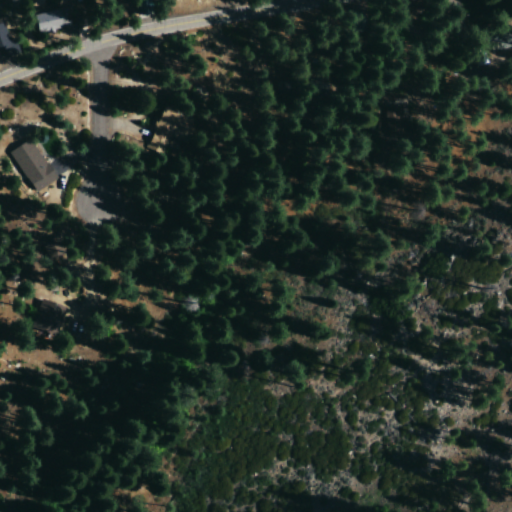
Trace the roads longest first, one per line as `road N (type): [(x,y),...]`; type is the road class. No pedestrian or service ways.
road 1 (residential): [(0,85),(104,43),(231,14),(366,0)]
road 2 (residential): [(104,43),(100,208)]
